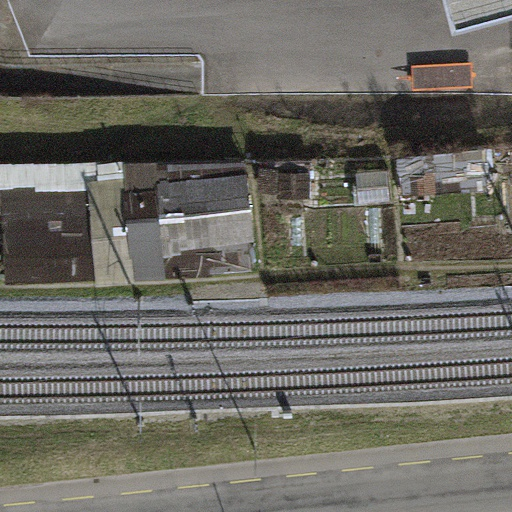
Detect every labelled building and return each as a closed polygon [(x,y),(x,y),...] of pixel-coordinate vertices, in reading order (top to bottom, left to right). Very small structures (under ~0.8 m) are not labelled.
[(452,0),(454,9),(486,0),(452,0)] [(450,161),(432,162),(434,197),(451,197),(450,161)] [(95,177),(44,178),(45,256),(97,255),(95,177)] [(309,180),(278,180),(278,204),(309,203),(309,180)] [(245,181),(138,190),(144,261),(251,252),(245,181)]
